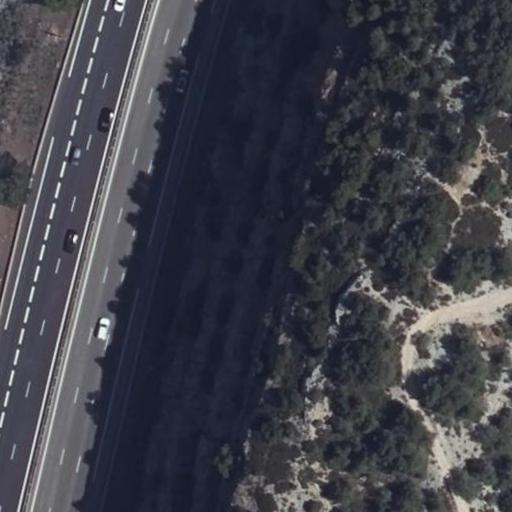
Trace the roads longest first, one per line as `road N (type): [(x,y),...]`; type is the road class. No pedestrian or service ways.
road 1 (motorway): [(78,511),(205,0)]
road 2 (motorway): [(142,0),(19,511)]
